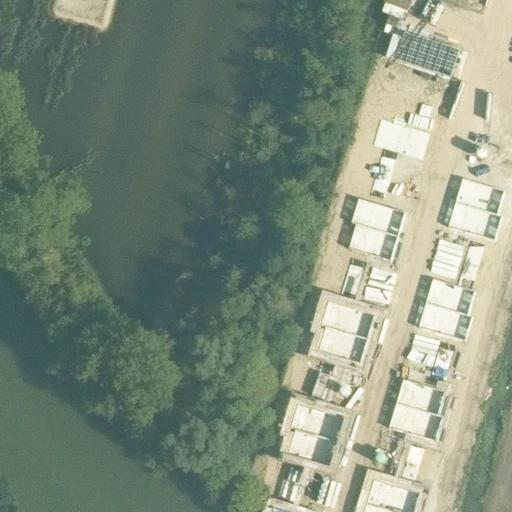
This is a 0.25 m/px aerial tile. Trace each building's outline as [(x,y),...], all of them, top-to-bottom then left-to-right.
[(389,123),(381,150),(422,162),(430,135),(389,123)] [(382,157),(376,177),(390,181),(396,161),(382,157)] [(511,176),(503,173),(500,183),(499,185),(508,187),(511,176)] [(376,177),(371,196),(384,200),(390,181),(376,177)] [(463,180),(455,205),(494,216),(502,191),(463,180)] [(368,203),(361,228),(399,239),(407,214),(368,203)] [(455,205),(448,230),(487,241),(494,216),(455,205)] [(361,228),(353,253),(392,264),(399,239),(361,228)] [(471,243),(465,262),(479,266),(485,247),(471,243)] [(352,260),(346,279),(359,283),(365,264),(352,260)] [(465,262),(460,282),(473,286),(479,266),(465,262)] [(346,279),(340,299),(354,303),(359,283),(346,279)] [(433,280),(426,305),(465,317),(472,292),(433,280)] [(338,305),(330,331),(369,342),(377,317),(338,305)] [(426,305),(418,330),(457,342),(465,317),(426,305)] [(330,331),(323,356),(362,367),(369,342),(330,331)] [(442,343),(436,363),(449,367),(455,347),(442,343)] [(322,362),(316,382),(329,386),(335,366),(322,362)] [(436,363),(430,382),(443,386),(449,367),(436,363)] [(404,381),(396,406),(435,417),(442,392),(404,381)] [(316,382),(310,402),(323,406),(329,386),(316,382)] [(396,406),(389,431),(428,442),(435,417),(396,406)] [(307,408),(300,433),(339,445),(346,420),(307,408)] [(300,433),(293,458),(331,470),(339,445),(300,433)] [(412,444),(406,463),(420,467),(425,448),(412,444)] [(406,463),(400,483),(414,487),(420,467),(406,463)] [(291,465),(285,485),(299,489),(305,469),(291,465)] [(374,481),(367,506),(386,511),(406,511),(413,492),(374,481)] [(285,485),(280,504),(293,508),(299,489),(285,485)]
